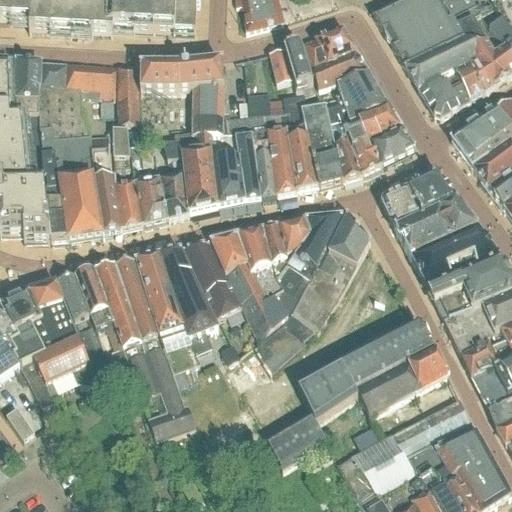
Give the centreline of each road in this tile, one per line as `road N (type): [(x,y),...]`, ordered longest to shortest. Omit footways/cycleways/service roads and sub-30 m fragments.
road 1 (unclassified): [(511,98),(430,148),(355,29)]
road 2 (residential): [(213,60),(0,54)]
road 3 (residential): [(355,29),(345,25),(213,60)]
